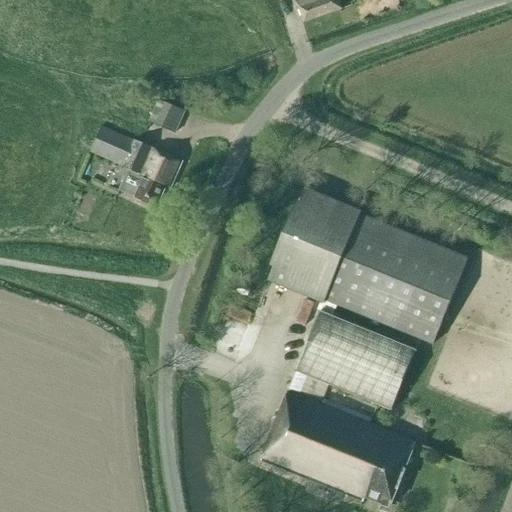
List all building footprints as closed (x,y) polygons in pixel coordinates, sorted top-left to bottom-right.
[(342,9),(338,0),(295,0),(303,23),(342,9)] [(158,99),(149,121),(175,132),(185,110),(158,99)] [(181,162),(151,149),(102,127),(90,154),(133,172),(127,184),(124,183),(119,193),(156,209),(165,190),(167,191),(181,162)] [(467,259),(360,216),(361,213),(305,190),(299,203),(296,202),(270,265),(274,267),(268,281),(320,302),(324,304),(325,301),(337,306),(433,344),(467,259)] [(332,317),(337,306),(325,301),(324,304),(320,302),(316,311),(320,312),(332,317)] [(307,377),(392,411),(416,352),(332,317),(320,312),(295,372),(296,372),(307,377)] [(364,497),(389,507),(414,444),(299,398),(288,393),(261,462),(362,502),(364,497)]
